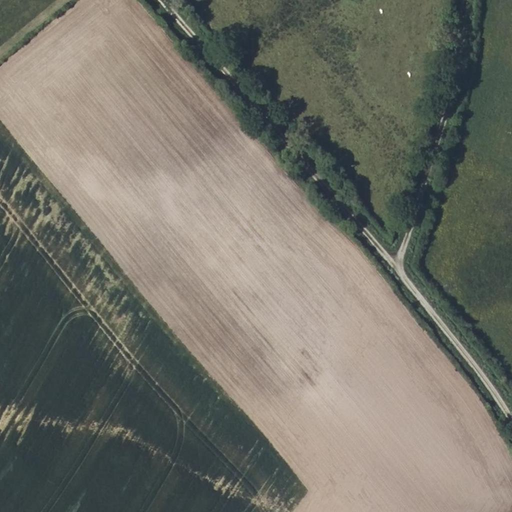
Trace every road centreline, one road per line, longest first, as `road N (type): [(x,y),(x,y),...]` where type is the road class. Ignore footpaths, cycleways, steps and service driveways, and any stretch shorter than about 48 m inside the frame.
road 1 (track): [(511,429),(399,270),(160,0)]
road 2 (track): [(399,270),(452,90),(464,0)]
